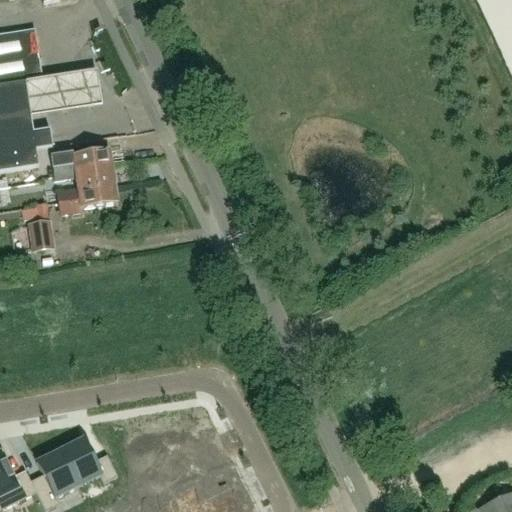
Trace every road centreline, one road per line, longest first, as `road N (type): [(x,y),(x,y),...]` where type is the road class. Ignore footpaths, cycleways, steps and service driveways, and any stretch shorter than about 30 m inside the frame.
road 1 (tertiary): [(367,511),(121,0)]
road 2 (residential): [(0,411),(208,381),(228,393),(286,511)]
